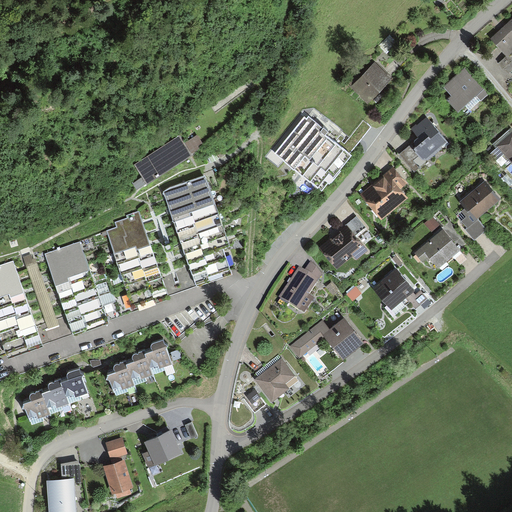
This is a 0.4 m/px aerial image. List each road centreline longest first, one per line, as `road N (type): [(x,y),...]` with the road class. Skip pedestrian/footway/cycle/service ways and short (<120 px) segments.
road 1 (residential): [(217,403),(257,288),(279,254),(341,190),(428,75),(502,0)]
road 2 (residential): [(215,442),(254,434),(378,352),(492,253)]
road 3 (track): [(290,0),(262,95),(249,273),(257,288)]
road 4 (residential): [(27,511),(36,460),(50,444),(184,403),(217,403)]
